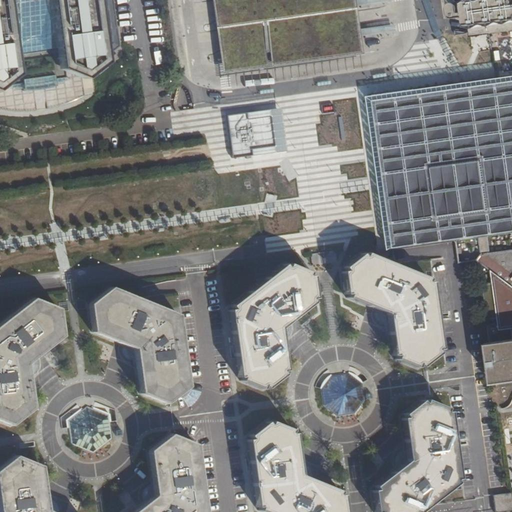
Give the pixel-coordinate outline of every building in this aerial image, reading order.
[(0,0),(0,91),(13,82),(13,87),(11,89),(25,92),(25,93),(38,94),(47,92),(57,88),(57,87),(70,81),(67,80),(66,74),(87,82),(126,53),(118,0),(0,0)] [(210,0),(212,11),(216,42),(220,69),(223,87),(363,67),(360,49),(357,22),(353,0),(210,0)] [(511,0),(469,0),(470,7),(467,7),(466,1),(464,0),(457,0),(456,3),(457,13),(459,15),(469,13),(470,21),(473,24),(475,24),(476,34),(480,34),(479,24),(482,24),(487,21),(494,22),(498,22),(505,19),(511,20),(511,0)] [(511,75),(495,78),(487,79),(477,81),(463,83),(457,83),(454,84),(416,89),(367,96),(375,149),(376,157),(380,184),(385,216),(388,239),(390,249),(484,236),(511,231),(511,75)] [(270,110),(227,116),(233,159),(254,156),(276,153),(288,152),(282,109),(270,110)] [(366,257),(361,252),(344,268),(346,271),(342,271),(345,292),(348,292),(347,298),(366,306),(374,309),(386,315),(388,329),(391,355),(395,355),(394,359),(416,369),(418,366),(422,368),(438,354),(437,349),(441,348),(431,282),(427,283),(426,276),(369,252),(366,257)] [(478,261),(491,271),(499,330),(511,327),(511,339),(490,343),(495,383),(497,383),(497,384),(511,381),(511,277),(486,258),(482,255),(478,261)] [(287,267),(282,264),(232,305),(233,309),(229,310),(237,376),(241,376),(240,380),(261,389),(263,385),(266,388),(283,375),(281,371),(285,370),(282,343),(280,330),(292,320),(298,316),(314,303),(311,300),(316,298),(312,276),(307,276),(310,270),(290,263),(287,267)] [(177,312),(109,284),(86,301),(90,329),(132,347),(137,392),(164,403),(186,385),(177,312)] [(56,305),(30,294),(0,317),(0,419),(7,423),(30,406),(24,361),(60,333),(56,305)] [(354,412),(363,399),(360,381),(347,373),(331,375),(321,388),(323,405),(336,415),(354,412)] [(395,467),(390,471),(374,484),(375,488),(371,489),(373,510),(377,510),(376,511),(418,511),(456,483),(453,478),(458,477),(450,412),(444,410),(446,406),(425,397),(421,401),(418,398),(402,412),(405,415),(399,418),(404,446),(405,458),(395,467)] [(106,414),(84,405),(66,419),(69,442),(90,451),(109,436),(106,414)] [(249,436),(245,438),(253,504),(257,504),(257,510),(262,511),(343,511),(342,493),(338,493),(338,489),(319,481),(313,479),(298,473),(294,431),(290,430),(290,426),(271,418),(267,422),(264,419),(246,432),(249,436)] [(202,511),(194,443),(168,432),(145,450),(151,495),(128,511),(202,511)] [(37,464),(11,453),(0,461),(0,511),(51,511),(43,509),(37,464)]
